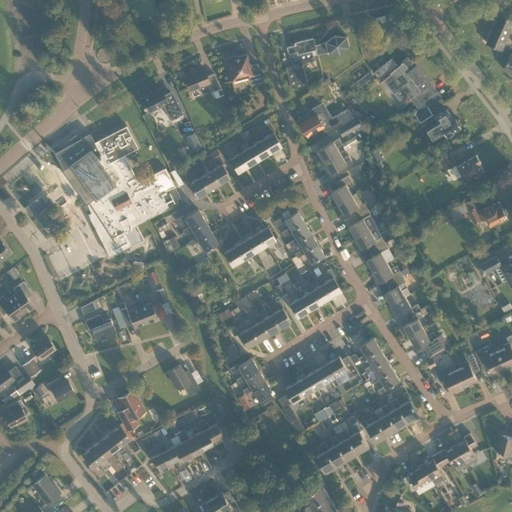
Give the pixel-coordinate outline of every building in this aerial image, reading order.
[(511,18),(500,13),(493,27),(509,35),(511,27),(511,18)] [(509,35),(493,27),(487,42),(502,49),(509,35)] [(327,41),(316,44),(315,44),(316,48),(317,53),(329,50),(329,51),(340,52),(340,53),(341,52),(349,46),(350,46),(350,45),(347,35),(347,34),(347,35),(344,34),(344,31),(339,31),(339,34),(336,34),(336,33),(335,33),(336,34),(327,40),(327,39),(326,40),(327,40),(327,41)] [(314,54),(317,53),(316,48),(315,44),(316,44),(314,36),(296,41),(296,40),(295,41),(295,43),(287,45),(289,52),(290,52),(292,58),(293,64),(286,66),(291,87),(299,85),(298,83),(307,80),(303,62),(315,59),(314,54)] [(250,64),(247,53),(237,56),(236,55),(224,58),(226,65),(227,65),(231,80),(251,75),(254,84),(263,82),(257,62),(250,64)] [(404,61),(390,72),(391,73),(384,79),(394,92),(402,87),(410,97),(414,94),(422,103),(436,91),(429,83),(431,82),(417,65),(411,70),(404,61)] [(207,75),(204,67),(184,75),(190,90),(199,86),(202,93),(219,85),(214,72),(207,75)] [(332,81),(329,77),(327,74),(318,80),(322,87),(332,81)] [(311,89),(316,97),(322,93),(317,86),(311,89)] [(327,97),(337,93),(335,86),(324,89),(327,97)] [(169,104),(168,101),(164,93),(160,87),(140,98),(147,112),(163,104),(170,119),(183,112),(177,100),(169,104)] [(344,98),(355,110),(360,105),(349,93),(344,98)] [(301,122),(308,135),(324,125),(327,130),(333,127),(321,106),(310,112),(312,116),(310,117),(301,122)] [(416,113),(421,121),(433,113),(428,106),(416,113)] [(461,123),(461,122),(459,118),(459,119),(457,119),(456,117),(454,118),(447,108),(436,115),(439,121),(428,128),(434,138),(445,131),(448,135),(454,131),(454,130),(461,126),(460,124),(461,123)] [(351,120),(357,115),(354,111),(348,115),(351,120)] [(339,129),(343,135),(363,124),(359,117),(339,129)] [(271,132),(264,136),(262,137),(270,151),(281,144),(273,131),(275,130),(270,122),(266,124),(271,132)] [(98,139),(94,141),(101,155),(97,159),(103,168),(110,164),(112,167),(127,160),(125,156),(124,153),(137,146),(126,124),(101,137),(98,139)] [(251,144),(259,157),(270,151),(262,137),(264,136),(259,129),(257,130),(255,131),(260,139),(253,143),(251,144)] [(355,130),(343,137),(345,140),(357,133),(355,130)] [(53,148),(53,149),(54,152),(64,168),(62,169),(86,203),(94,197),(95,198),(115,183),(114,182),(119,177),(112,167),(110,164),(103,168),(97,159),(101,155),(94,141),(89,132),(80,138),(71,142),(63,147),(61,148),(59,145),(54,149),(53,148)] [(194,132),(185,136),(192,151),(201,146),(194,132)] [(249,164),(259,157),(251,144),(253,143),(248,135),(245,138),(249,145),(242,149),(241,151),(249,164)] [(355,135),(342,142),(342,143),(346,148),(358,141),(355,135)] [(334,140),(318,149),(322,156),(320,158),(322,162),(340,151),(337,145),(342,143),(342,142),(339,137),(334,140)] [(241,151),(242,149),(238,142),(234,144),(238,152),(229,158),(237,171),(249,164),(241,151)] [(377,159),(382,157),(378,148),(373,150),(377,159)] [(344,157),(341,152),(340,151),(322,162),(325,166),(327,165),(331,172),(347,163),(352,160),(349,154),(344,157)] [(477,153),(457,165),(456,163),(457,163),(453,157),(450,152),(441,158),(447,168),(454,179),(462,174),(466,181),(476,175),(484,170),(479,162),(481,161),(477,153)] [(213,168),(210,169),(218,182),(229,176),(222,162),(223,161),(219,153),(215,156),(219,164),(213,168)] [(189,159),(183,162),(189,172),(193,169),(196,167),(190,158),(189,159)] [(94,197),(86,203),(92,210),(88,212),(102,240),(107,250),(109,255),(143,238),(136,222),(147,216),(148,217),(182,200),(165,167),(138,180),(127,160),(112,167),(119,177),(114,182),(115,183),(95,198),(94,197)] [(202,174),(200,176),(208,189),(218,182),(210,169),(213,168),(208,161),(208,160),(206,161),(205,162),(204,163),(209,170),(202,174)] [(352,168),(356,174),(365,169),(361,163),(352,168)] [(198,177),(189,182),(197,196),(208,189),(200,176),(202,174),(197,167),(196,167),(193,169),(198,177)] [(332,191),(339,202),(352,194),(346,183),(352,180),(349,174),(337,181),(340,186),(332,191)] [(36,198),(41,205),(46,202),(41,194),(36,198)] [(359,205),(352,194),(339,202),(345,213),(353,209),(356,214),(368,207),(365,201),(359,205)] [(36,209),(41,205),(35,198),(31,202),(36,209)] [(424,212),(433,207),(429,200),(420,205),(424,212)] [(507,212),(508,212),(505,208),(503,208),(503,207),(502,207),(499,200),(479,211),(476,205),(468,209),(475,222),(487,216),(491,223),(507,215),(507,214),(507,212)] [(36,213),(40,220),(47,229),(58,221),(47,205),(36,213)] [(368,207),(356,214),(359,219),(349,225),(356,236),(370,228),(363,217),(371,213),(368,207)] [(186,218),(190,225),(191,227),(204,219),(198,208),(185,216),(184,214),(176,218),(178,222),(186,218)] [(285,219),(289,226),(290,228),(304,220),(297,209),(284,217),(283,215),(275,220),(277,224),(285,219)] [(448,219),(445,213),(440,216),(440,217),(435,220),(438,225),(448,219)] [(157,223),(160,228),(168,224),(165,219),(157,223)] [(192,229),(196,236),(197,237),(211,230),(204,219),(191,227),(190,225),(182,229),(184,233),(192,229)] [(292,230),(296,237),(297,239),(310,231),(304,220),(290,228),(289,226),(282,231),(284,235),(292,230)] [(267,225),(256,231),(264,245),(266,243),(273,239),(278,247),(282,244),(277,236),(275,238),(267,225)] [(376,239),(370,228),(356,236),(362,247),(370,243),(373,248),(385,241),(382,235),(376,239)] [(218,241),(211,230),(197,237),(196,236),(189,240),(191,244),(199,240),(204,249),(218,241)] [(256,231),(246,238),(254,251),(256,250),(263,246),(267,253),(271,251),(266,243),(264,245),(256,231)] [(317,241),(310,231),(297,239),(296,237),(288,242),(290,245),(298,241),(302,248),(303,249),(317,241)] [(0,258),(9,252),(0,238),(0,258)] [(246,238),(235,244),(243,258),(245,256),(252,252),(256,260),(260,257),(256,250),(254,251),(246,238)] [(303,249),(302,248),(295,252),(297,256),(305,252),(310,261),(324,253),(317,241),(303,249)] [(385,241),(373,248),(376,253),(367,258),(373,269),(388,261),(381,250),(388,246),(385,241)] [(250,264),(245,256),(243,258),(235,244),(224,251),(232,265),(241,259),(246,267),(250,264)] [(511,260),(503,266),(497,254),(478,264),(483,274),(496,267),(503,280),(508,277),(511,283),(511,260)] [(388,276),(391,281),(403,274),(397,264),(391,267),(388,261),(373,269),(380,281),(388,276)] [(307,268),(304,263),(297,267),(301,272),(307,268)] [(18,266),(12,268),(15,277),(21,275),(18,266)] [(331,277),(324,281),(322,282),(330,295),(341,289),(333,276),(335,275),(330,267),(326,269),(331,277)] [(159,280),(154,269),(148,272),(152,283),(159,280)] [(285,272),(276,277),(279,282),(288,277),(285,272)] [(320,284),(313,288),(312,289),(320,302),(330,295),(322,282),(324,281),(319,274),(317,275),(315,276),(320,284)] [(406,295),(411,292),(405,281),(406,280),(403,274),(391,281),(394,287),(385,292),(392,303),(406,295)] [(16,291),(11,295),(23,312),(28,308),(29,309),(34,306),(27,296),(32,293),(23,280),(13,287),(16,291)] [(309,308),(320,302),(312,289),(313,288),(308,280),(304,282),(309,290),(302,294),(301,295),(309,308)] [(275,286),(281,296),(286,292),(280,282),(275,286)] [(168,300),(163,286),(155,289),(160,303),(168,300)] [(295,288),(294,289),(298,297),(289,302),(297,315),(309,308),(301,295),(302,294),(298,287),(295,288)] [(23,312),(11,295),(6,299),(3,294),(0,296),(0,310),(2,313),(7,310),(14,320),(19,316),(18,315),(23,312)] [(245,295),(237,300),(241,307),(249,302),(245,295)] [(412,306),(406,295),(392,303),(398,314),(406,310),(409,315),(421,308),(418,302),(412,306)] [(141,296),(136,298),(145,321),(157,317),(151,301),(143,304),(142,301),(143,301),(141,296)] [(145,321),(136,298),(132,300),(134,305),(135,307),(128,310),(126,305),(119,308),(125,321),(131,319),(134,326),(145,321)] [(271,313),(279,326),(290,320),(282,307),(284,306),(279,298),(275,301),(279,308),(273,312),(271,313)] [(83,312),(95,307),(92,299),(80,305),(83,312)] [(503,300),(500,302),(504,309),(511,305),(508,299),(504,301),(503,300)] [(269,332),(279,326),(271,313),(273,312),(268,305),(264,307),(269,314),(262,318),(261,319),(269,332)] [(232,313),(228,307),(218,313),(221,320),(232,313)] [(404,325),(410,336),(425,328),(418,317),(424,313),(421,308),(409,315),(412,320),(404,325)] [(258,321),(251,325),(250,325),(258,339),(269,332),(261,319),(262,318),(258,311),(254,314),(258,321)] [(96,340),(116,332),(110,316),(103,319),(100,312),(84,319),(88,328),(92,327),(93,330),(92,331),(96,340)] [(247,346),(258,339),(250,325),(251,325),(247,318),(243,320),(247,327),(239,332),(247,346)] [(490,333),(488,327),(479,331),(482,337),(490,333)] [(428,334),(425,328),(410,336),(417,347),(423,343),(430,356),(449,345),(442,332),(436,335),(434,331),(428,334)] [(509,341),(497,347),(506,367),(511,364),(511,333),(507,336),(509,341)] [(40,357),(55,346),(48,336),(33,346),(40,357)] [(368,355),(381,347),(374,336),(361,344),(366,353),(359,357),(360,359),(361,361),(368,357),(368,355)] [(226,346),(231,354),(237,350),(233,342),(226,346)] [(494,373),(506,367),(497,347),(490,350),(488,345),(482,347),(476,350),(481,363),(488,360),(494,373)] [(387,358),(381,347),(368,355),(368,357),(372,363),(365,367),(368,371),(375,367),(374,366),(387,358)] [(468,360),(456,366),(465,386),(477,380),(472,367),(478,364),(472,352),(466,355),(468,360)] [(337,375),(339,374),(346,369),(350,376),(359,371),(358,370),(352,361),(347,364),(343,358),(340,354),(329,361),(337,375)] [(348,355),(343,358),(347,364),(352,361),(348,355)] [(239,367),(243,374),(244,375),(257,367),(251,356),(238,364),(237,363),(229,367),(232,371),(239,367)] [(22,364),(31,375),(40,368),(32,357),(22,364)] [(433,357),(427,360),(430,367),(436,364),(433,357)] [(374,382),(381,378),(380,376),(394,368),(387,358),(374,366),(375,367),(379,374),(372,378),(374,382)] [(329,361),(318,368),(326,381),(328,380),(335,376),(339,383),(343,381),(339,374),(337,375),(329,361)] [(188,393),(200,387),(191,371),(185,374),(179,363),(167,370),(177,387),(183,384),(188,393)] [(0,388),(15,378),(16,380),(23,375),(15,364),(8,369),(4,364),(0,366),(0,388)] [(441,366),(434,369),(440,381),(447,379),(452,391),(465,386),(456,366),(449,369),(448,365),(442,368),(441,366)] [(264,378),(257,367),(244,375),(243,374),(236,378),(238,382),(245,378),(250,384),(251,386),(264,378)] [(332,387),(328,380),(326,381),(318,368),(308,374),(316,388),(317,387),(324,382),(328,389),(332,387)] [(380,376),(381,378),(385,384),(378,389),(381,393),(388,388),(387,387),(400,379),(394,368),(380,376)] [(36,384),(29,374),(14,385),(19,393),(29,386),(31,388),(36,384)] [(308,374),(297,381),(305,394),(307,393),(313,389),(318,396),(322,394),(317,387),(316,388),(308,374)] [(58,399),(74,390),(67,379),(62,381),(59,376),(46,383),(49,389),(51,388),(58,399)] [(251,386),(250,384),(243,389),(245,393),(252,388),(257,397),(267,391),(271,389),(264,378),(251,386)] [(346,389),(352,385),(349,379),(342,383),(346,389)] [(311,400),(307,393),(305,394),(297,381),(286,387),(294,401),(303,395),(307,403),(311,400)] [(39,384),(33,387),(38,396),(43,393),(39,384)] [(32,396),(29,390),(22,394),(25,400),(32,396)] [(407,400),(401,404),(399,405),(409,421),(420,414),(411,399),(412,398),(407,390),(403,393),(407,400)] [(125,394),(119,397),(124,406),(128,412),(121,416),(128,427),(137,422),(134,416),(144,410),(133,391),(127,394),(125,394)] [(245,409),(251,405),(244,393),(238,396),(245,409)] [(341,406),(346,404),(342,397),(337,400),(341,406)] [(397,407),(390,411),(389,411),(398,427),(409,421),(399,405),(401,404),(396,397),(392,399),(397,407)] [(10,425),(27,416),(20,405),(23,404),(20,398),(6,405),(9,410),(4,413),(10,425)] [(333,410),(340,406),(337,400),(329,404),(333,410)] [(290,403),(282,407),(296,431),(304,426),(290,403)] [(386,413),(379,417),(378,418),(388,434),(398,427),(389,411),(390,411),(386,403),(381,406),(386,413)] [(198,409),(200,414),(208,410),(205,405),(198,409)] [(326,417),(331,414),(326,406),(321,409),(326,417)] [(190,409),(194,417),(199,414),(195,407),(190,409)] [(376,441),(388,434),(378,418),(379,417),(375,410),(371,412),(375,420),(367,425),(376,441)] [(205,417),(201,419),(213,442),(224,437),(216,422),(209,426),(207,423),(208,423),(205,417)] [(203,448),(213,442),(201,419),(197,421),(200,426),(201,426),(202,429),(195,433),(203,448)] [(175,420),(170,423),(175,432),(176,432),(179,430),(180,430),(179,428),(175,420)] [(317,426),(320,431),(328,426),(325,421),(317,426)] [(357,431),(351,435),(349,436),(359,451),(370,445),(360,429),(362,429),(357,421),(352,423),(357,431)] [(120,423),(110,431),(126,452),(130,449),(126,444),(125,444),(123,441),(130,436),(120,423)] [(338,442),(348,458),(359,451),(349,436),(351,435),(346,427),(342,430),(346,437),(340,441),(338,442)] [(183,428),(180,430),(184,438),(192,453),(203,448),(195,433),(188,437),(186,434),(183,428)] [(179,465),(183,463),(174,444),(166,448),(165,445),(162,439),(164,439),(158,429),(153,431),(158,441),(171,464),(177,461),(179,465)] [(186,456),(192,453),(184,438),(180,430),(179,430),(176,432),(179,437),(181,440),(174,444),(183,463),(188,461),(186,457),(186,456)] [(110,431),(101,438),(111,451),(117,446),(119,449),(123,454),(126,452),(110,431)] [(466,437),(456,443),(468,464),(478,458),(475,453),(471,447),(477,443),(470,432),(464,435),(466,437)] [(511,458),(511,435),(502,433),(498,450),(506,452),(505,456),(511,458)] [(335,444),(329,448),(328,449),(337,464),(348,458),(338,442),(340,441),(335,434),(331,436),(335,444)] [(101,438),(91,445),(107,466),(111,464),(107,459),(106,459),(105,456),(104,456),(111,451),(101,438)] [(326,471),(337,464),(328,449),(329,448),(324,440),(320,443),(325,450),(316,456),(326,471)] [(158,441),(155,443),(158,449),(158,448),(160,451),(152,455),(160,470),(171,464),(158,441)] [(468,464),(456,443),(446,449),(444,447),(438,451),(445,462),(451,459),(458,470),(468,464)] [(91,445),(82,453),(84,456),(92,466),(99,461),(101,463),(100,464),(104,469),(107,466),(91,445)] [(433,457),(424,462),(433,478),(432,478),(435,483),(446,477),(439,466),(445,462),(438,451),(432,454),(433,457)] [(123,454),(122,455),(129,463),(133,460),(126,452),(123,454)] [(406,470),(413,481),(417,487),(432,478),(433,478),(424,462),(414,468),(412,466),(406,470)] [(104,469),(112,480),(116,477),(112,472),(107,466),(104,469)] [(53,485),(45,474),(26,488),(27,490),(34,485),(46,501),(60,491),(55,483),(53,485)] [(309,496),(313,503),(313,504),(329,495),(323,484),(307,493),(307,492),(299,497),(301,501),(309,496)] [(213,496),(222,511),(225,511),(228,510),(229,511),(237,511),(242,510),(235,499),(230,502),(223,490),(213,496)] [(236,495),(243,509),(249,506),(243,492),(236,495)] [(468,501),(464,494),(458,497),(462,504),(468,501)] [(315,507),(318,511),(324,511),(336,505),(329,495),(313,504),(313,503),(305,507),(305,508),(308,511),(315,507)] [(222,511),(213,496),(203,502),(208,511),(206,511),(222,511)] [(390,505),(387,511),(412,511),(401,508),(403,501),(390,497),(388,504),(390,505)]
